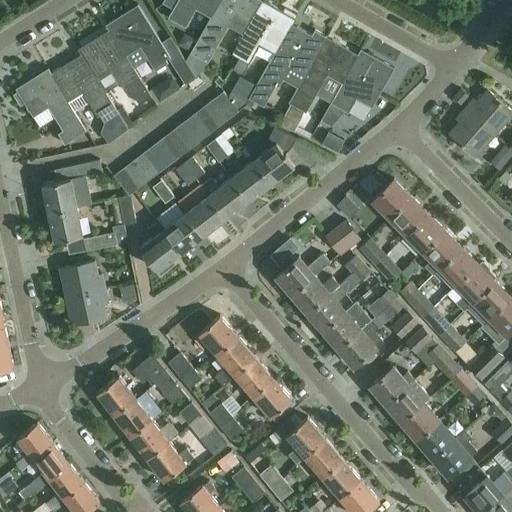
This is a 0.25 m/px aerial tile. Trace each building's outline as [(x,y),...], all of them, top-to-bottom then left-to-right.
[(186,27),(196,8),(211,16),(215,10),(216,11),(222,0),(164,0),(163,3),(173,9),(168,17),(186,27)] [(244,34),(260,5),(263,0),(262,0),(222,0),(216,11),(215,10),(211,16),(198,40),(199,41),(193,52),(191,51),(186,60),(197,76),(204,70),(209,61),(203,57),(209,46),(215,50),(229,26),(244,34)] [(279,47),(288,31),(296,19),(269,4),(264,11),(259,9),(264,1),(263,0),(260,5),(244,34),(233,53),(240,57),(234,68),(244,74),(264,39),(279,47)] [(138,5),(137,5),(141,13),(137,16),(132,8),(106,24),(114,37),(124,52),(138,43),(154,67),(170,57),(138,5)] [(262,77),(247,104),(265,113),(268,108),(264,106),(276,85),(280,87),(294,62),(308,70),(309,70),(323,45),(324,45),(328,38),(315,30),(312,35),(298,26),(293,34),(288,31),(279,47),(262,77)] [(114,37),(109,40),(104,32),(78,49),(86,62),(87,62),(95,76),(96,75),(110,66),(125,91),(129,89),(136,99),(148,91),(142,81),(142,80),(124,52),(114,37)] [(181,36),(178,43),(189,49),(194,38),(187,34),(181,36)] [(308,70),(296,90),(299,91),(281,122),(292,128),(300,114),(302,115),(305,111),(307,112),(320,89),(335,98),(344,83),(345,83),(360,56),(359,55),(333,40),(328,48),(324,45),(323,45),(309,70),(308,70)] [(335,98),(322,120),(333,126),(347,111),(350,113),(358,98),(373,107),(395,68),(369,53),(364,61),(360,58),(364,50),(363,49),(359,55),(360,56),(345,83),(344,83),(335,98)] [(186,84),(196,76),(182,55),(171,61),(186,84)] [(76,57),(52,73),(51,73),(68,101),(74,110),(88,102),(97,116),(100,114),(105,122),(118,114),(113,106),(115,105),(96,75),(95,76),(87,62),(86,62),(81,65),(76,57)] [(52,73),(48,67),(47,68),(51,76),(47,79),(42,71),(15,88),(17,91),(13,93),(20,105),(25,102),(33,115),(48,106),(62,128),(57,131),(64,142),(86,129),(74,110),(68,101),(51,73),(52,73)] [(153,88),(160,99),(170,92),(165,84),(160,83),(153,88)] [(454,98),(461,104),(469,95),(462,89),(454,98)] [(474,97),(465,107),(494,133),(511,112),(511,110),(487,89),(477,100),(474,97)] [(224,91),(214,99),(229,118),(240,111),(238,108),(227,94),(224,91)] [(229,118),(214,99),(204,106),(219,126),(229,118)] [(204,106),(194,114),(209,134),(219,126),(204,106)] [(494,133),(465,107),(456,117),(459,121),(449,132),(475,155),(494,133)] [(209,134),(194,114),(184,122),(199,141),(209,134)] [(184,122),(174,129),(189,149),(199,141),(184,122)] [(270,137),(275,145),(255,159),(273,183),(301,162),(291,149),(297,138),(275,127),(270,137)] [(113,128),(107,128),(101,132),(108,142),(118,135),(113,128)] [(174,129),(164,137),(179,157),(189,149),(174,129)] [(179,157),(164,137),(154,145),(169,164),(179,157)] [(229,155),(216,139),(207,146),(220,162),(229,155)] [(506,160),(511,152),(511,150),(504,144),(497,153),(506,160)] [(154,145),(144,152),(159,172),(169,164),(154,145)] [(159,172),(144,152),(134,160),(149,180),(159,172)] [(193,156),(185,162),(198,178),(206,172),(193,156)] [(55,169),(57,181),(42,184),(47,211),(63,207),(77,205),(77,206),(92,203),(86,175),(103,171),(101,159),(55,169)] [(273,183),(255,159),(232,177),(249,200),(273,183)] [(134,160),(124,168),(139,187),(149,180),(134,160)] [(198,178),(185,162),(176,169),(189,185),(198,178)] [(139,187),(124,168),(114,175),(129,195),(130,195),(139,187)] [(378,172),(374,176),(382,185),(386,181),(378,172)] [(213,176),(202,184),(227,217),(249,200),(232,177),(220,186),(213,176)] [(391,217),(412,196),(394,179),(373,200),(391,217)] [(163,180),(162,180),(153,187),(166,203),(175,196),(163,180)] [(198,202),(186,211),(204,234),(227,217),(202,184),(191,193),(198,202)] [(132,194),(130,195),(129,195),(119,197),(124,224),(125,225),(137,222),(132,194)] [(428,213),(412,196),(391,217),(407,233),(428,213)] [(77,205),(63,207),(47,211),(53,239),(82,233),(77,206),(77,205)] [(186,211),(164,228),(181,251),(204,234),(186,211)] [(445,229),(428,213),(407,233),(424,250),(445,229)] [(153,236),(140,246),(160,273),(174,263),(171,259),(181,251),(164,228),(163,228),(157,220),(147,228),(153,236)] [(348,220),(337,228),(352,247),(362,239),(348,220)] [(125,225),(124,224),(113,226),(114,232),(84,238),(86,250),(128,242),(125,225)] [(352,247),(337,228),(328,235),(342,254),(352,247)] [(461,246),(445,229),(424,250),(432,259),(425,266),(433,274),(436,271),(461,246)] [(272,254),(285,269),(294,261),(289,255),(298,247),(290,238),(278,249),(272,254)] [(478,263),(461,246),(436,271),(453,288),(457,284),(478,263)] [(376,264),(386,254),(380,247),(370,257),(376,264)] [(277,276),(278,277),(274,280),(282,290),(286,286),(292,293),(315,274),(315,275),(331,261),(324,253),(308,266),(299,256),(277,276)] [(353,272),(364,262),(356,254),(346,264),(353,272)] [(386,254),(376,264),(384,273),(395,263),(386,254)] [(95,260),(63,266),(61,266),(67,294),(105,287),(102,272),(98,273),(95,260)] [(372,271),(364,262),(353,272),(361,280),(372,271)] [(480,265),(478,263),(457,284),(466,292),(458,300),(458,303),(464,310),(467,307),(495,280),(488,273),(490,271),(490,268),(485,263),(482,263),(480,265)] [(323,283),(315,275),(315,274),(292,293),(308,311),(339,284),(332,275),(323,283)] [(408,299),(418,289),(410,280),(400,290),(408,299)] [(495,280),(467,307),(484,324),(484,325),(511,297),(495,280)] [(132,284),(121,286),(123,300),(135,298),(132,284)] [(347,293),(339,284),(308,311),(323,330),(346,310),(338,301),(347,293)] [(107,301),(105,287),(67,294),(72,322),(106,315),(103,301),(107,301)] [(385,306),(396,297),(388,289),(378,298),(385,306)] [(434,307),(418,289),(408,299),(425,316),(434,307)] [(499,343),(511,330),(511,296),(511,297),(484,325),(484,324),(482,326),(499,343)] [(396,297),(385,306),(394,315),(404,306),(396,297)] [(355,302),(346,310),(323,330),(339,347),(372,318),(365,310),(363,312),(355,302)] [(434,307),(425,316),(440,334),(450,324),(434,307)] [(409,312),(393,326),(403,337),(419,322),(409,312)] [(0,342),(8,340),(3,314),(0,314),(0,342)] [(173,338),(192,330),(184,315),(166,323),(173,338)] [(217,353),(238,335),(221,315),(200,333),(217,353)] [(379,327),(372,318),(339,347),(355,366),(378,346),(377,346),(384,341),(375,331),(379,327)] [(450,324),(440,334),(456,351),(466,341),(450,324)] [(423,326),(406,341),(416,351),(432,336),(423,326)] [(217,353),(226,364),(215,374),(224,385),(236,375),(235,375),(257,357),(238,335),(217,353)] [(0,370),(14,368),(8,340),(0,342),(0,370)] [(435,361),(446,351),(438,343),(428,353),(435,361)] [(482,378),(505,355),(494,343),(470,366),(482,378)] [(446,351),(435,361),(451,378),(462,369),(446,351)] [(179,375),(191,365),(181,352),(168,362),(179,375)] [(168,372),(153,353),(140,363),(156,382),(168,372)] [(274,378),(257,357),(235,375),(236,375),(253,395),(274,378)] [(202,378),(191,365),(179,375),(190,388),(202,378)] [(403,376),(394,365),(371,385),(386,403),(415,378),(408,371),(403,376)] [(462,369),(451,378),(467,395),(478,386),(462,369)] [(168,372),(156,382),(167,395),(179,385),(168,372)] [(114,413),(136,396),(120,375),(98,391),(114,413)] [(274,378),(253,395),(271,417),(292,399),(274,378)] [(431,397),(415,378),(386,403),(394,412),(390,415),(397,424),(401,420),(402,421),(425,401),(425,402),(431,397)] [(484,393),(478,386),(467,395),(474,403),(484,393)] [(509,408),(511,404),(511,390),(511,391),(501,400),(509,408)] [(153,418),(136,396),(114,413),(131,435),(153,418)] [(191,424),(204,415),(192,401),(180,412),(191,424)] [(440,419),(425,402),(425,401),(402,421),(417,439),(440,419)] [(220,425),(232,415),(223,403),(210,413),(220,425)] [(204,415),(191,424),(202,438),(214,427),(204,415)] [(232,415),(220,425),(231,438),(243,428),(232,415)] [(290,454),(298,463),(305,456),(304,455),(325,437),(308,417),(287,435),(298,447),(290,454)] [(170,440),(153,418),(131,435),(148,456),(170,440)] [(501,444),(511,433),(511,423),(507,418),(491,433),(501,444)] [(440,419),(417,439),(433,457),(456,437),(440,419)] [(34,456),(53,441),(38,422),(18,437),(30,452),(17,462),(22,470),(36,459),(34,456)] [(456,437),(433,457),(449,475),(478,450),(469,439),(472,436),(466,429),(456,437)] [(202,455),(219,441),(212,431),(194,445),(202,455)] [(343,458),(325,437),(304,455),(305,456),(322,476),(343,458)] [(170,440),(148,456),(165,479),(187,462),(170,440)] [(34,456),(36,459),(45,471),(19,491),(25,499),(51,479),(49,477),(69,462),(53,441),(34,456)] [(228,475),(224,468),(239,459),(231,446),(207,461),(219,480),(228,475)] [(0,491),(13,489),(4,451),(0,451),(0,491)] [(343,458),(322,476),(340,498),(361,480),(343,458)] [(48,501),(48,502),(40,508),(43,511),(48,511),(66,498),(65,497),(84,482),(69,462),(49,477),(51,479),(61,491),(48,501)] [(271,487),(283,477),(273,464),(260,474),(271,487)] [(243,489),(255,479),(245,466),(232,476),(243,489)] [(488,475),(466,495),(466,496),(464,501),(470,508),(475,506),(480,511),(482,511),(504,493),(511,486),(511,483),(494,481),(488,475)] [(283,477),(271,487),(281,500),(294,489),(283,477)] [(266,492),(255,479),(243,489),(254,502),(266,492)] [(365,511),(379,501),(361,480),(340,498),(352,511),(365,511)] [(65,497),(66,498),(77,511),(75,511),(86,511),(100,502),(84,482),(65,497)] [(190,511),(212,511),(220,506),(204,484),(182,501),(190,511)] [(511,511),(511,486),(504,493),(482,511),(511,511)]
